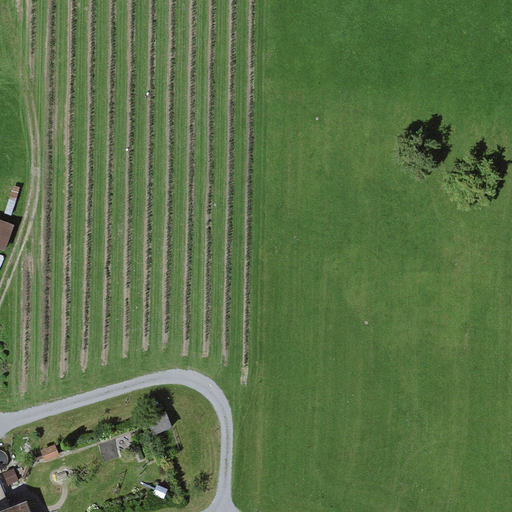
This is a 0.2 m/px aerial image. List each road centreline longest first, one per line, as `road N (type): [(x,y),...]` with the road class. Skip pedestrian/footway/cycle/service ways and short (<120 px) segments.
road 1 (track): [(224,511),(222,418),(202,382),(147,384),(0,433)]
road 2 (track): [(4,0),(38,155),(28,224),(0,303)]
